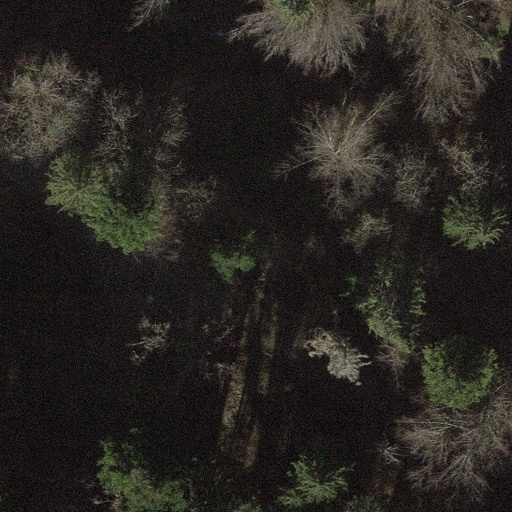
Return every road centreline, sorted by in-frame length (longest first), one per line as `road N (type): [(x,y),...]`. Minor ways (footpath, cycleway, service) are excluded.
road 1 (track): [(511,468),(137,246)]
road 2 (track): [(137,246),(0,151)]
